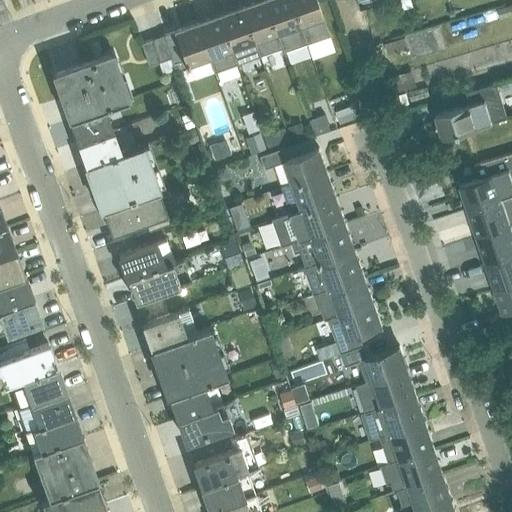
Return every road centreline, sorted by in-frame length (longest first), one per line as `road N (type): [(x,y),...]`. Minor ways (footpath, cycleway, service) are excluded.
road 1 (residential): [(0,58),(162,511)]
road 2 (residential): [(360,144),(492,511)]
road 3 (residential): [(0,48),(133,0)]
